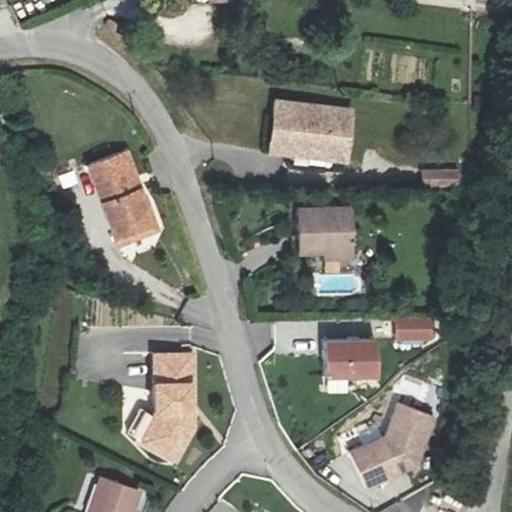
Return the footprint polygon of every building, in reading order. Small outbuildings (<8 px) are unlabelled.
[(278,102),(271,153),(345,162),(351,111),(278,102)] [(89,165),(118,245),(155,231),(126,152),(89,165)] [(462,169),(421,171),(422,192),(463,190),(462,169)] [(297,253),(338,253),(338,260),(355,260),(354,209),(296,210),(297,253)] [(392,318),(393,340),(435,338),(434,316),(392,318)] [(379,376),(379,338),(325,338),(325,377),(379,376)] [(175,462),(193,430),(193,412),(191,412),(193,356),(156,357),(155,420),(142,443),(175,462)] [(434,414),(394,400),(381,434),(347,450),(363,489),(410,468),(434,414)] [(101,479),(89,511),(133,511),(140,493),(101,479)]
